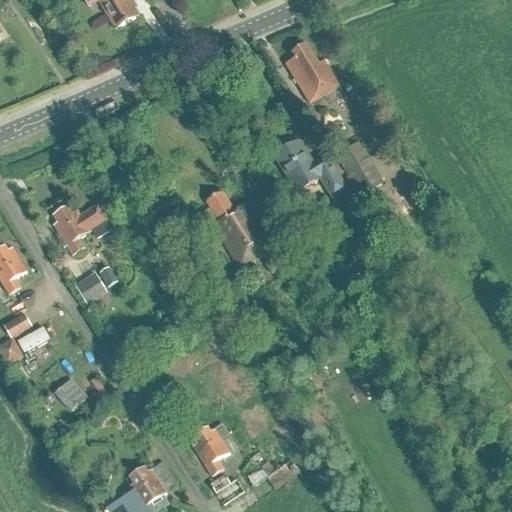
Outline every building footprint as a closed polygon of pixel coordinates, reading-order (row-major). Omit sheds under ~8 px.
[(116,32),(139,19),(127,0),(84,0),(89,9),(99,3),(116,32)] [(310,105),(338,88),(324,64),(319,67),(307,47),(292,56),(295,62),(287,66),(310,105)] [(334,201),(347,193),(326,158),(313,166),(300,145),(276,160),(298,195),(321,181),(334,201)] [(383,186),(359,146),(337,159),(362,199),(383,186)] [(214,227),(242,271),(262,258),(273,275),(286,267),(249,206),(235,214),(222,194),(207,204),(220,224),(214,227)] [(58,226),(54,228),(73,259),(84,252),(79,243),(91,235),(110,222),(100,206),(80,218),(76,212),(72,214),(69,209),(54,218),(58,226)] [(0,304),(7,315),(39,296),(27,276),(12,251),(8,253),(5,249),(0,251),(0,304)] [(88,307),(107,295),(95,276),(76,289),(88,307)] [(243,303),(228,312),(235,323),(249,314),(243,303)] [(23,317),(3,329),(11,341),(30,330),(23,317)] [(168,318),(159,329),(169,338),(179,328),(168,318)] [(329,344),(320,328),(303,339),(312,354),(329,344)] [(12,341),(0,348),(0,356),(7,367),(22,358),(12,341)] [(197,447),(193,450),(212,480),(223,473),(218,464),(230,456),(215,433),(211,435),(208,430),(193,440),(197,447)] [(166,496),(152,473),(148,475),(145,470),(130,480),(134,487),(130,490),(134,496),(114,508),(116,511),(161,511),(169,507),(164,498),(166,496)] [(224,479),(210,487),(224,509),(244,496),(240,490),(234,494),(224,479)]
